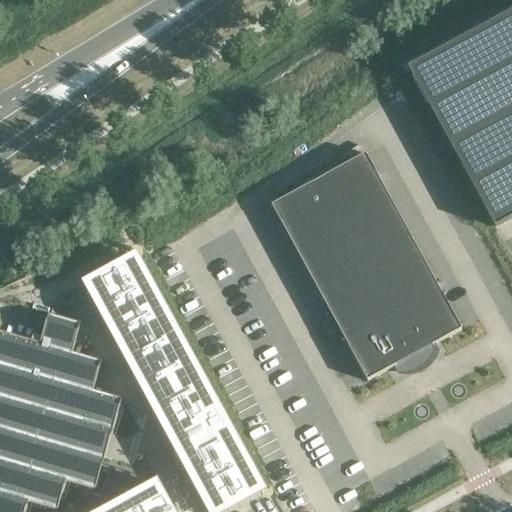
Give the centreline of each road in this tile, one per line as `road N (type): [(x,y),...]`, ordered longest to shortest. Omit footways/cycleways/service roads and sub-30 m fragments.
road 1 (secondary): [(0,152),(149,29)]
road 2 (secondary): [(149,29),(0,106)]
